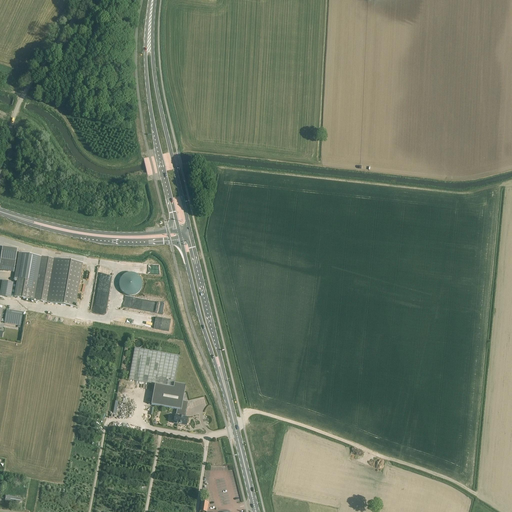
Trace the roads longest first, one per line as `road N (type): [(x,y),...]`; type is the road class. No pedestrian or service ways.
road 1 (primary): [(190,232),(154,76),(152,0)]
road 2 (primary): [(151,0),(150,109),(178,229)]
road 3 (unclassified): [(0,179),(17,106),(88,0)]
road 4 (primary): [(234,426),(190,232)]
road 5 (primary): [(180,239),(234,426)]
road 6 (primary): [(27,220),(100,239),(180,239)]
road 7 (primary): [(178,229),(114,234),(27,220)]
